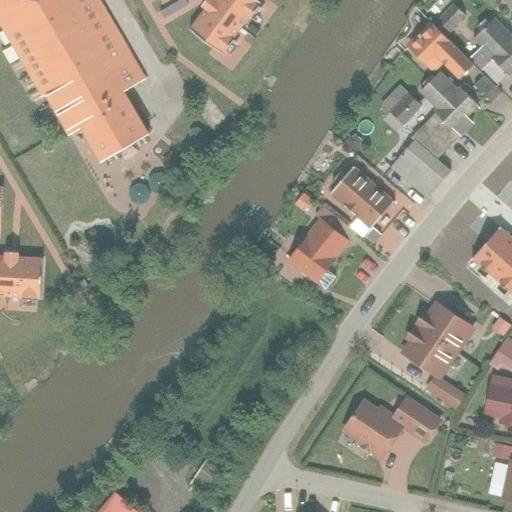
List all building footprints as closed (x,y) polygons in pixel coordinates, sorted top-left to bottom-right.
[(0,0),(0,30),(56,126),(64,122),(83,154),(111,138),(136,123),(112,83),(137,69),(96,0),(0,0)] [(188,0),(174,19),(204,43),(237,0),(188,0)] [(431,26),(450,6),(444,0),(438,0),(422,18),(431,26)] [(511,0),(499,0),(511,13),(511,0)] [(492,66),(511,47),(511,44),(479,9),(458,29),(466,38),(455,48),(465,59),(476,49),(492,66)] [(413,14),(395,39),(413,56),(425,48),(444,70),(456,53),(413,14)] [(210,73),(211,54),(195,53),(194,72),(210,73)] [(450,108),(460,97),(421,62),(402,82),(424,101),(398,130),(421,151),(455,113),(450,108)] [(380,122),(404,97),(392,85),(368,111),(380,122)] [(187,115),(181,116),(177,121),(179,128),(184,131),(190,130),(194,125),(193,118),(187,115)] [(418,150),(396,131),(373,158),(410,189),(432,162),(418,150)] [(376,195),(335,161),(315,186),(355,219),(376,195)] [(318,254),(331,237),(306,217),(275,256),(307,280),(324,259),(318,254)] [(511,275),(511,243),(483,219),(456,251),(501,289),(511,275)] [(0,247),(0,286),(28,288),(30,249),(0,247)] [(441,344),(458,319),(421,294),(404,318),(441,344)] [(424,369),(441,344),(404,318),(386,344),(424,369)] [(474,352),(497,364),(511,339),(488,326),(474,352)] [(505,422),(507,415),(510,415),(511,408),(511,383),(492,379),(494,371),(474,367),(472,375),(465,406),(484,410),(482,417),(505,422)] [(428,411),(390,387),(376,410),(413,434),(428,411)] [(343,392),(322,424),(367,452),(387,421),(343,392)] [(207,464),(187,450),(170,475),(189,489),(207,464)] [(511,455),(490,450),(481,489),(511,496),(511,455)] [(128,511),(96,483),(70,511),(128,511)]
